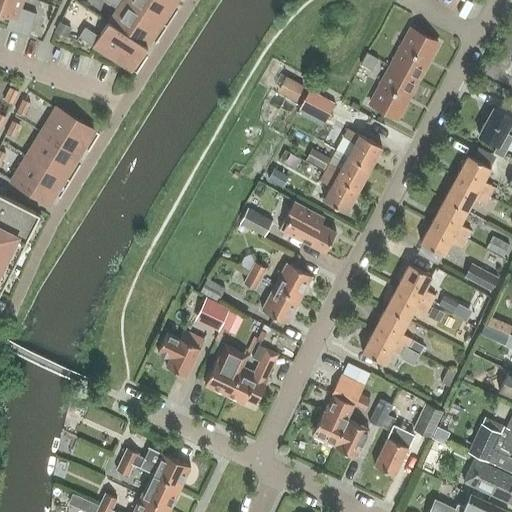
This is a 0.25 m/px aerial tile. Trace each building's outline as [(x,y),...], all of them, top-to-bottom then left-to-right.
[(0,0),(0,14),(10,19),(32,28),(37,15),(19,8),(22,0),(0,0)] [(105,0),(117,8),(108,22),(147,48),(163,25),(124,0),(105,0)] [(124,0),(163,25),(178,2),(175,0),(124,0)] [(147,48),(108,22),(99,36),(85,27),(79,36),(93,45),(93,46),(132,71),(147,48)] [(71,29),(60,24),(56,33),(67,37),(71,29)] [(412,28),(391,66),(417,80),(438,42),(412,28)] [(379,60),(367,53),(360,65),(372,72),(379,60)] [(417,80),(391,66),(370,104),(397,118),(417,80)] [(304,86),(286,77),(278,92),(296,101),(304,86)] [(4,100),(11,104),(18,91),(10,87),(4,100)] [(335,104),(314,93),(307,104),(328,116),(335,104)] [(30,103),(23,99),(17,112),(24,116),(30,103)] [(40,132),(80,156),(95,132),(55,108),(40,132)] [(511,130),(511,117),(494,108),(479,135),(497,145),(494,152),(502,157),(511,139),(511,135),(505,132),(508,128),(511,130)] [(20,124),(12,120),(6,133),(14,137),(20,124)] [(336,150),(370,169),(382,146),(359,134),(348,128),(336,150)] [(65,180),(80,156),(40,132),(25,155),(65,180)] [(329,159),(313,149),(306,160),(323,170),(329,159)] [(325,172),(358,190),(370,169),(336,150),(325,172)] [(51,204),(65,180),(25,155),(11,179),(51,204)] [(468,155),(456,177),(490,195),(494,187),(483,181),(491,167),(468,155)] [(274,169),(268,180),(281,187),(288,176),(274,169)] [(346,212),(358,190),(325,172),(320,180),(331,186),(324,200),(346,212)] [(456,177),(444,199),(467,211),(474,198),(485,204),(490,195),(456,177)] [(0,292),(13,267),(26,241),(40,214),(3,195),(6,189),(0,186),(0,292)] [(444,199),(432,220),(466,239),(471,230),(460,224),(467,211),(444,199)] [(298,237),(325,252),(336,231),(335,230),(335,231),(321,224),(324,217),(294,201),(284,220),(279,228),(298,238),(298,237)] [(240,222),(265,235),(272,221),(248,208),(240,222)] [(466,239),(432,220),(420,242),(443,255),(451,241),(461,247),(466,239)] [(509,247),(493,238),(487,249),(504,257),(509,247)] [(274,286),(299,299),(312,275),(287,262),(274,286)] [(250,274),(261,280),(266,269),(255,263),(250,274)] [(397,286),(431,304),(435,295),(425,289),(432,276),(409,263),(397,286)] [(473,264),(466,277),(491,290),(498,277),(473,264)] [(255,290),(261,280),(250,274),(244,284),(255,290)] [(225,288),(208,279),(201,293),(218,301),(225,288)] [(287,323),(299,299),(274,286),(262,310),(287,323)] [(426,312),(431,304),(397,286),(386,307),(408,320),(415,306),(426,312)] [(229,310),(207,299),(197,317),(219,329),(229,310)] [(444,308),(453,313),(457,305),(448,301),(444,308)] [(401,333),(408,320),(386,307),(374,329),(408,347),(412,339),(401,333)] [(447,313),(433,307),(429,317),(442,324),(447,313)] [(242,313),(230,308),(221,327),(233,333),(242,313)] [(511,326),(492,317),(488,324),(501,330),(511,334),(511,331),(511,326)] [(167,332),(158,351),(170,357),(166,366),(187,376),(204,339),(183,329),(179,338),(167,332)] [(407,348),(408,347),(374,329),(362,351),(385,363),(392,350),(403,356),(401,359),(414,365),(419,354),(407,348)] [(501,330),(497,338),(507,342),(505,346),(511,349),(511,334),(501,330)] [(414,339),(409,348),(420,354),(425,345),(414,339)] [(219,355),(205,385),(229,396),(243,367),(248,355),(225,344),(220,356),(219,355)] [(243,367),(229,396),(244,403),(246,399),(256,404),(268,379),(266,378),(278,354),(258,345),(252,358),(260,361),(254,372),(243,367)] [(324,410),(312,434),(335,445),(339,436),(347,419),(354,405),(360,394),(364,385),(365,382),(369,374),(370,373),(348,362),(347,364),(342,375),(341,374),(340,377),(332,394),(333,395),(325,410),(324,410)] [(456,374),(448,370),(442,383),(450,387),(456,374)] [(511,371),(509,370),(499,390),(511,396),(511,371)] [(360,394),(354,405),(365,410),(370,399),(360,394)] [(381,427),(387,415),(391,406),(380,401),(370,422),(381,427)] [(412,430),(431,439),(443,413),(425,404),(412,430)] [(443,413),(431,439),(435,441),(439,443),(452,417),(443,413)] [(395,420),(389,416),(387,415),(381,427),(389,432),(395,420)] [(511,452),(511,415),(506,427),(509,429),(501,447),(511,452)] [(335,445),(334,446),(356,456),(369,429),(347,419),(339,436),(335,445)] [(481,422),(467,451),(474,454),(476,455),(488,461),(497,442),(502,432),(481,422)] [(392,428),(374,465),(395,475),(412,438),(392,428)] [(96,436),(84,431),(81,440),(93,444),(96,436)] [(445,457),(449,448),(439,443),(435,441),(421,468),(433,474),(442,455),(445,457)] [(145,458),(139,455),(134,466),(151,474),(180,488),(191,466),(150,447),(145,458)] [(121,460),(134,466),(139,455),(127,449),(121,460)] [(511,463),(495,457),(492,464),(511,472),(511,463)] [(511,503),(511,475),(474,458),(464,481),(511,503)] [(129,477),(134,466),(121,460),(116,471),(129,477)] [(141,495),(170,509),(180,488),(151,474),(141,495)] [(106,493),(101,502),(112,508),(117,498),(106,493)] [(455,508),(434,498),(428,511),(508,511),(471,494),(465,507),(458,504),(455,508)] [(133,511),(168,511),(170,509),(141,495),(133,511)] [(91,501),(86,511),(88,511),(96,511),(98,508),(100,505),(91,501)] [(98,508),(96,511),(110,511),(112,509),(112,508),(101,502),(100,505),(98,508)]
